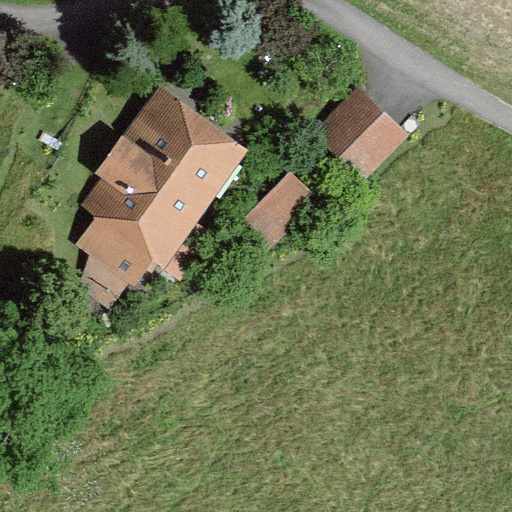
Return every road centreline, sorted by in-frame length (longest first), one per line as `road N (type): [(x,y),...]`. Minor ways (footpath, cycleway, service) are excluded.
road 1 (unclassified): [(312,0),(511,117)]
road 2 (unclassified): [(0,16),(37,21),(141,0)]
